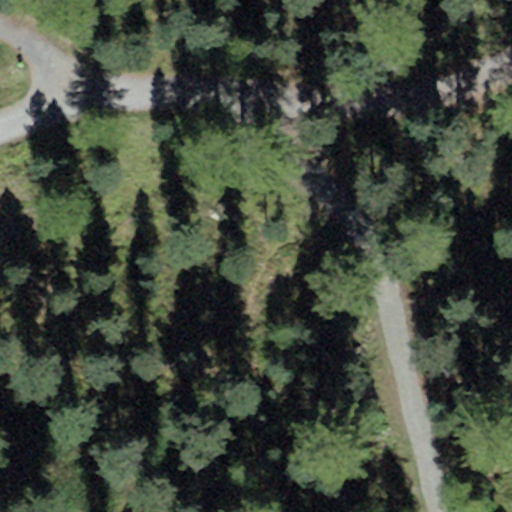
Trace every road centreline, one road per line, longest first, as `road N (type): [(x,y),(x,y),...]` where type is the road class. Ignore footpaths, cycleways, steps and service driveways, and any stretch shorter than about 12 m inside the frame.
road 1 (track): [(0,123),(77,100),(144,96),(423,101),(511,65)]
road 2 (track): [(365,103),(414,244),(463,511)]
